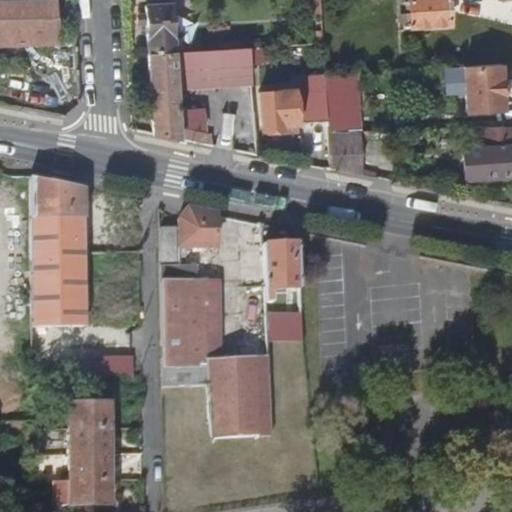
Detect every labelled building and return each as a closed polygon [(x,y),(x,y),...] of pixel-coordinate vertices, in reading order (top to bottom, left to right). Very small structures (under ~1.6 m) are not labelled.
[(19,0),(0,1),(0,38),(74,33),(71,0),(19,0)] [(320,10),(319,0),(305,0),(306,10),(320,10)] [(445,0),(408,0),(409,25),(446,24),(445,0)] [(146,54),(171,53),(168,6),(144,7),(146,54)] [(248,49),(171,53),(146,54),(150,135),(179,141),(176,84),(250,84),(248,49)] [(501,82),(500,66),(462,68),(465,114),(503,112),(502,98),(507,98),(507,82),(501,82)] [(293,95),(259,97),(261,135),(281,134),(281,129),(295,128),(293,95)] [(351,118),(326,118),(327,134),(352,133),(351,118)] [(511,148),(504,149),(503,129),(478,130),(479,149),(461,151),(464,183),(511,178),(511,148)] [(504,149),(511,148),(511,140),(511,129),(503,129),(504,149)] [(327,134),(329,172),(359,177),(356,133),(352,133),(327,134)] [(86,327),(85,290),(83,252),(82,190),(30,180),(33,328),(53,328),(86,327)] [(216,248),(215,216),(185,210),(177,219),(177,228),(178,250),(186,250),(216,248)] [(157,228),(158,264),(174,263),(174,260),(172,228),(157,228)] [(177,228),(172,228),(174,260),(186,260),(186,250),(178,250),(177,228)] [(262,247),(264,287),(264,291),(301,290),(299,245),(262,247)] [(268,361),(245,362),(220,363),(217,282),(193,282),(176,282),(176,272),(159,272),(162,389),(205,388),(208,441),(213,441),(259,439),(272,438),(271,424),(270,402),(268,361)] [(193,272),(176,272),(176,282),(193,282),(193,272)] [(269,341),(304,340),(303,310),(268,312),(269,341)] [(33,328),(34,378),(47,378),(48,352),(53,352),(53,328),(33,328)] [(83,378),(116,377),(115,360),(83,360),(83,378)] [(283,401),(270,402),(271,424),(284,423),(283,401)] [(69,430),(108,429),(107,406),(68,406),(69,430)] [(108,429),(69,430),(69,457),(108,455),(108,429)] [(260,471),(259,439),(213,441),(214,473),(260,471)] [(108,455),(69,457),(70,483),(109,482),(108,455)] [(109,504),(109,482),(70,483),(56,484),(56,505),(109,504)]
